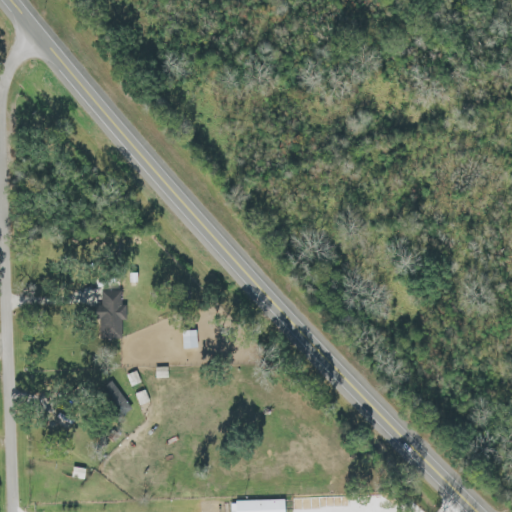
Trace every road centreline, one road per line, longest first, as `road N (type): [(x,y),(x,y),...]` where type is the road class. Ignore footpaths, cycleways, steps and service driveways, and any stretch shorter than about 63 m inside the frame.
road 1 (primary): [(45,42),(334,365),(480,511)]
road 2 (residential): [(14,511),(3,116),(16,68),(45,42)]
